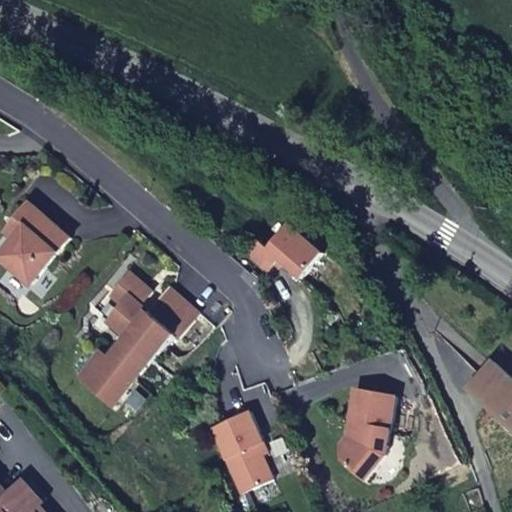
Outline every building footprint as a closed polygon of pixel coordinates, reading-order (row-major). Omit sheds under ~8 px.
[(73,237),(32,202),(19,217),(28,224),(16,238),(1,256),(34,284),(73,237)] [(28,224),(19,217),(8,231),(16,238),(28,224)] [(283,259),(304,278),(327,253),(293,223),(272,248),(261,239),(250,252),(272,271),(283,259)] [(182,337),(203,313),(173,287),(152,310),(144,304),(156,291),(133,271),(114,294),(124,304),(109,321),(129,337),(112,357),(104,350),(81,377),(115,405),(178,334),(182,337)] [(511,375),(497,361),(471,388),(511,427),(511,375)] [(389,455),(400,396),(358,388),(352,423),(356,423),(354,437),(350,436),(342,444),(343,458),(368,479),(389,455)] [(0,511),(37,511),(43,506),(45,503),(26,481),(10,495),(0,484),(0,511)]
